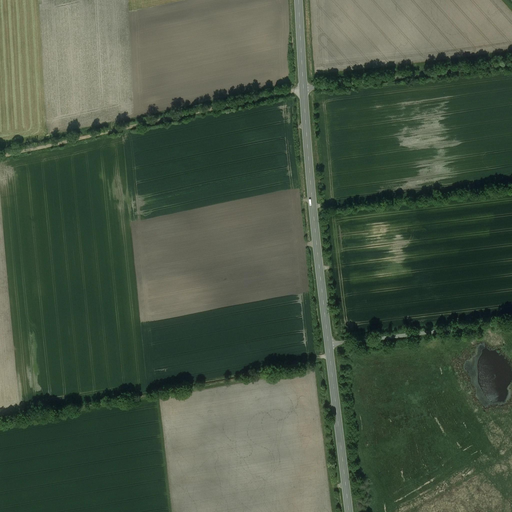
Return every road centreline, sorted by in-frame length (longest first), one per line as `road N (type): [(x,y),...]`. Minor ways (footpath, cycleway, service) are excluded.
road 1 (track): [(0,156),(303,89)]
road 2 (secondary): [(328,344),(303,89)]
road 3 (unclassified): [(303,89),(511,63)]
road 4 (unclassified): [(328,344),(511,322)]
road 5 (secondary): [(348,511),(328,344)]
